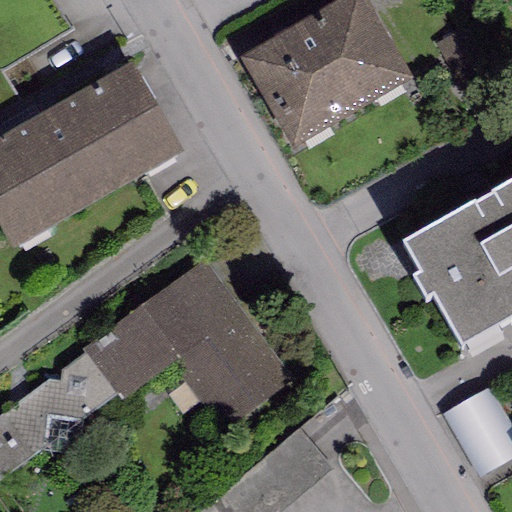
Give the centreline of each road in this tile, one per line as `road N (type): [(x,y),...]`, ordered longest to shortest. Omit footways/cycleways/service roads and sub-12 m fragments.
road 1 (unknown): [(245,167),(0,359)]
road 2 (residential): [(295,251),(448,511)]
road 3 (residential): [(145,0),(295,251)]
road 4 (residential): [(511,128),(295,251)]
